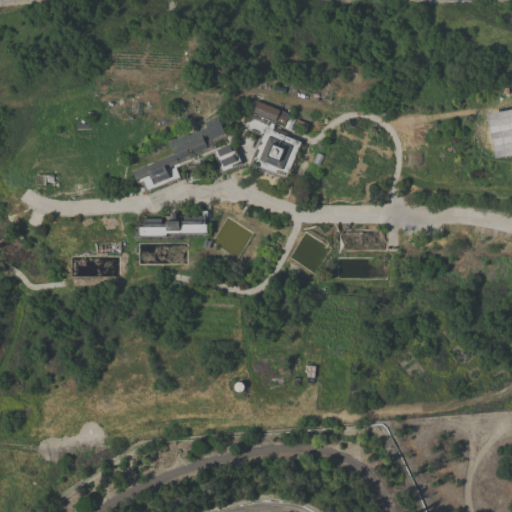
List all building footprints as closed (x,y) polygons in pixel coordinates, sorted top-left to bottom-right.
[(275,121),(252,111),(257,101),(280,110),(282,111),(283,108),(285,109),(284,111),(288,113),(283,123),(275,120),(275,121)] [(180,105),(183,114),(193,111),(190,102),(180,105)] [(261,135),(245,129),(246,127),(243,126),(245,119),(248,121),(252,113),(277,123),(275,128),(286,133),(285,135),(301,142),(286,179),(249,163),(261,135)] [(174,154),(169,141),(187,134),(188,135),(207,127),(204,122),(218,117),(225,133),(205,142),(207,148),(194,153),(192,147),(187,149),(190,155),(177,160),(174,154)] [(496,133),(497,156),(511,154),(511,131),(509,132),(496,133)] [(213,151),(232,143),(240,163),(221,171),(213,151)] [(313,161),(317,152),(323,155),(319,164),(313,161)] [(177,160),(178,163),(166,168),(169,177),(153,184),(149,175),(137,180),(133,171),(174,154),(177,160)] [(54,175),(53,182),(45,182),(45,184),(36,184),(36,174),(54,175)] [(166,234),(166,236),(137,236),(137,226),(142,226),(142,218),(161,218),(161,224),(165,224),(165,221),(169,221),(169,213),(175,213),(175,221),(183,221),(183,215),(202,215),(202,221),(204,221),(204,224),(207,224),(207,234),(166,234)]
